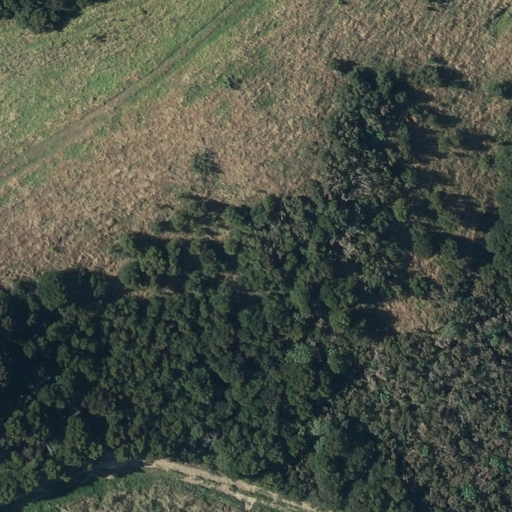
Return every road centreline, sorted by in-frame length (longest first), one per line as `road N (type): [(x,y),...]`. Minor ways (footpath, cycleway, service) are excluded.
road 1 (track): [(321,511),(191,460),(125,454),(66,470),(0,506)]
road 2 (track): [(238,0),(44,153),(0,174)]
